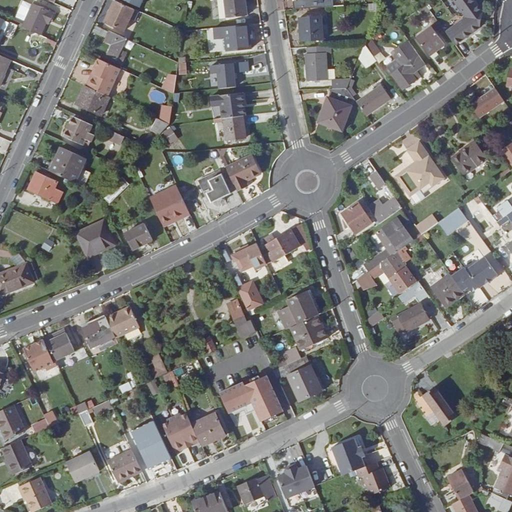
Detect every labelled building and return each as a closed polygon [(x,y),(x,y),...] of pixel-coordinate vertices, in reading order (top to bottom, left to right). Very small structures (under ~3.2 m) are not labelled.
[(47,24),(50,25),(55,14),(35,4),(34,6),(28,3),(29,2),(25,0),(24,1),(22,5),(23,5),(19,14),(18,14),(16,17),(17,18),(20,20),(21,19),(27,22),(24,28),(41,36),(47,24)] [(228,19),(226,0),(218,0),(221,19),(228,19)] [(248,17),(246,0),(226,0),(228,19),(248,17)] [(335,0),(298,0),(299,2),(295,2),(296,11),(336,7),(335,0)] [(446,32),(455,45),(480,27),(481,10),(474,0),(454,0),(467,17),(446,32)] [(135,10),(116,2),(106,23),(125,32),(135,10)] [(175,8),(167,5),(163,14),(176,20),(179,14),(174,11),(175,8)] [(324,41),(323,18),(301,19),(302,43),(324,41)] [(9,23),(5,21),(0,32),(0,35),(1,36),(3,37),(9,23)] [(248,26),(214,29),(215,38),(226,37),(227,52),(252,49),(250,34),(249,34),(248,26)] [(106,39),(109,32),(99,27),(96,34),(106,39)] [(445,45),(432,27),(417,38),(431,57),(445,45)] [(127,39),(111,32),(106,42),(113,46),(108,57),(122,63),(127,51),(122,49),(127,39)] [(377,49),(369,38),(366,45),(371,53),(377,49)] [(418,72),(427,65),(410,42),(396,52),(402,59),(399,61),(389,69),(394,75),(404,90),(417,81),(417,80),(413,75),(418,72)] [(371,53),(366,45),(360,59),(367,68),(377,61),(371,53)] [(328,81),(326,47),(308,48),(308,55),(307,55),(308,82),(328,81)] [(0,55),(0,87),(12,61),(0,55)] [(100,60),(87,87),(110,98),(122,70),(100,60)] [(220,89),(237,87),(234,63),(218,65),(218,66),(212,67),(212,73),(218,73),(220,89)] [(413,75),(417,80),(421,77),(418,72),(413,75)] [(348,89),(352,80),(334,80),(335,90),(348,89)] [(165,90),(174,94),(176,85),(168,82),(165,90)] [(102,116),(111,98),(110,98),(87,87),(85,86),(77,105),(102,116)] [(382,86),(358,103),(367,116),(391,100),(382,86)] [(356,101),(348,89),(335,90),(330,90),(331,94),(329,98),(328,98),(319,123),(343,131),(352,107),(353,103),(356,101)] [(496,89),(471,106),(480,119),(504,102),(496,89)] [(160,112),(167,98),(151,90),(145,105),(160,112)] [(225,120),(243,118),(242,104),(244,104),(243,93),(211,97),(212,108),(221,107),(223,121),(225,120)] [(90,133),(93,125),(74,117),(65,137),(84,146),(87,140),(92,142),(96,136),(90,133)] [(247,138),(243,118),(225,120),(227,141),(247,138)] [(170,125),(158,119),(153,130),(161,134),(170,126),(170,125)] [(125,137),(113,132),(109,140),(121,145),(125,137)] [(424,193),(445,178),(419,142),(408,150),(416,162),(418,164),(408,171),(406,169),(396,176),(410,196),(421,189),(424,193)] [(487,160),(475,142),(452,158),(464,176),(487,160)] [(511,144),(502,151),(511,166),(511,144)] [(51,172),(76,183),(87,159),(62,148),(51,172)] [(253,156),(227,169),(231,177),(239,191),(239,192),(249,187),(246,181),(262,173),(253,156)] [(416,162),(406,169),(408,171),(418,164),(416,162)] [(380,189),(387,185),(377,172),(371,176),(380,189)] [(56,189),(58,183),(37,173),(29,190),(59,204),(63,193),(56,189)] [(225,179),(222,173),(209,179),(200,184),(206,196),(209,195),(213,203),(233,194),(225,179)] [(231,177),(225,179),(233,194),(239,191),(231,177)] [(129,185),(123,179),(105,197),(111,203),(129,185)] [(190,211),(179,187),(151,199),(163,227),(173,223),(171,220),(190,211)] [(403,207),(397,198),(385,206),(381,200),(370,207),(381,223),(403,207)] [(498,222),(511,211),(511,206),(507,199),(496,208),(499,211),(493,215),(498,222)] [(372,223),(358,203),(342,214),(356,234),(372,223)] [(467,220),(459,208),(451,214),(459,226),(467,220)] [(420,233),(438,223),(433,214),(415,224),(420,233)] [(447,235),(459,226),(451,214),(449,215),(439,223),(447,235)] [(364,264),(369,272),(379,265),(397,252),(405,246),(413,241),(397,218),(376,233),(387,248),(364,264)] [(116,245),(105,222),(77,235),(88,258),(116,245)] [(153,241),(145,224),(126,235),(134,251),(153,241)] [(300,246),(291,231),(276,240),(273,236),(264,241),(271,252),(269,253),(274,262),(277,260),(286,255),(300,246)] [(60,248),(54,243),(49,249),(55,254),(60,248)] [(266,263),(257,243),(246,248),(244,246),(236,250),(237,253),(232,255),(235,261),(240,259),(243,266),(252,262),(255,268),(266,263)] [(397,252),(405,263),(411,259),(406,251),(408,250),(405,246),(397,252)] [(397,252),(379,265),(369,272),(374,279),(385,271),(400,294),(418,282),(405,263),(397,252)] [(290,261),(286,255),(277,260),(281,267),(290,261)] [(465,267),(452,276),(462,290),(468,286),(472,291),(479,287),(485,283),(486,284),(492,280),(492,279),(497,275),(485,257),(467,270),(465,267)] [(0,296),(35,283),(27,265),(0,275),(0,296)] [(374,279),(369,272),(358,280),(365,290),(376,281),(374,279)] [(452,276),(450,273),(431,288),(442,303),(454,295),(456,299),(464,293),(462,290),(452,276)] [(410,289),(419,301),(428,295),(419,283),(410,289)] [(246,285),(237,290),(248,312),(257,308),(246,285)] [(288,300),(299,325),(319,315),(309,292),(288,300)] [(445,307),(456,299),(454,295),(442,303),(445,307)] [(243,339),(257,332),(252,321),(249,322),(238,300),(228,304),(243,339)] [(131,306),(117,313),(118,315),(132,309),(131,306)] [(430,320),(423,306),(393,322),(399,334),(405,331),(407,333),(430,320)] [(107,317),(117,337),(117,338),(141,327),(132,309),(118,315),(117,313),(107,317)] [(372,326),(384,318),(379,310),(366,318),(372,326)] [(329,337),(319,315),(299,325),(292,328),(301,350),(329,337)] [(117,337),(107,317),(84,329),(93,348),(117,337)] [(502,345),(511,338),(511,328),(497,339),(502,345)] [(65,330),(53,335),(55,339),(67,334),(65,330)] [(45,339),(56,360),(75,351),(67,334),(55,339),(53,335),(45,339)] [(208,353),(217,349),(211,337),(203,341),(208,353)] [(57,362),(46,340),(25,350),(36,372),(57,362)] [(290,364),(302,359),(295,346),(284,352),(290,364)] [(164,375),(169,373),(160,355),(153,358),(157,368),(161,377),(164,375)] [(302,359),(290,364),(275,371),(279,381),(288,376),(300,401),(323,391),(308,356),(302,359)] [(184,382),(205,372),(198,359),(178,369),(184,382)] [(153,380),(161,377),(157,368),(149,372),(153,380)] [(169,373),(175,386),(179,384),(173,371),(169,373)] [(175,386),(169,373),(164,375),(170,390),(176,387),(175,386)] [(268,376),(247,386),(254,402),(257,409),(263,421),(277,414),(276,412),(283,409),(268,376)] [(154,381),(147,384),(152,396),(159,393),(154,381)] [(247,386),(244,382),(221,393),(230,413),(245,406),(254,402),(247,386)] [(118,396),(133,389),(130,383),(115,389),(118,396)] [(445,425),(457,417),(435,387),(423,395),(445,425)] [(140,394),(138,390),(127,394),(129,399),(140,394)] [(77,407),(81,413),(90,409),(87,402),(77,407)] [(111,406),(109,402),(97,407),(99,411),(111,406)] [(257,409),(254,402),(245,406),(248,414),(257,409)] [(26,431),(15,405),(0,411),(0,425),(6,440),(26,431)] [(193,424),(187,412),(182,415),(181,413),(168,419),(169,421),(163,423),(176,450),(181,448),(182,449),(195,443),(195,441),(200,439),(193,424)] [(216,413),(193,424),(200,439),(201,440),(203,446),(226,435),(216,413)] [(45,419),(32,425),(36,432),(49,426),(45,419)] [(153,421),(131,432),(148,469),(170,458),(153,421)] [(62,429),(59,423),(51,427),(54,433),(62,429)] [(474,431),(475,440),(500,452),(503,444),(474,431)] [(333,446),(343,475),(361,469),(366,467),(363,457),(367,455),(364,446),(359,447),(356,438),(333,446)] [(33,466),(22,440),(3,449),(15,474),(33,466)] [(143,471),(133,450),(109,461),(119,482),(143,471)] [(91,451),(68,462),(77,482),(100,471),(91,451)] [(492,493),(507,499),(509,494),(511,495),(511,457),(506,454),(500,468),(503,469),(492,493)] [(366,467),(361,469),(369,496),(390,489),(383,469),(380,471),(377,463),(371,465),(366,467)] [(315,486),(306,465),(297,469),(296,467),(285,471),(286,474),(277,477),(285,498),(315,486)] [(469,495),(474,493),(462,470),(448,477),(460,500),(469,495)] [(259,480),(259,478),(239,487),(246,503),(266,495),(268,501),(277,497),(269,476),(259,480)] [(34,511),(53,504),(41,477),(19,487),(26,501),(28,500),(33,511),(34,511)] [(228,511),(221,492),(220,490),(193,501),(196,511),(228,511)] [(507,499),(492,493),(487,504),(505,511),(507,511),(511,502),(507,499)] [(460,500),(453,503),(457,511),(477,511),(469,495),(460,500)]
